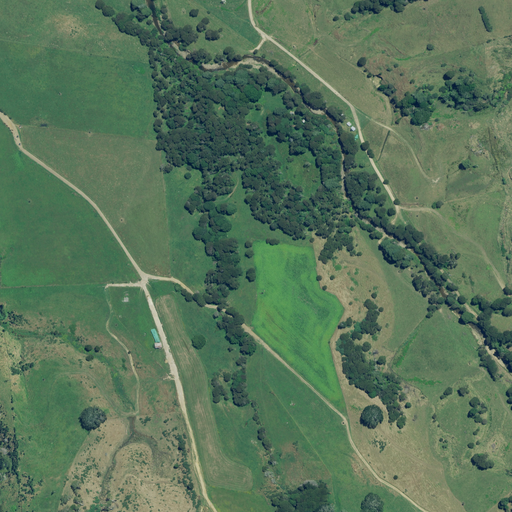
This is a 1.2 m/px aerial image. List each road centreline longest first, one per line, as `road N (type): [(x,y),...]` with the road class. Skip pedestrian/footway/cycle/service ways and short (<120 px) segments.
road 1 (track): [(0,118),(18,148),(89,205),(133,273),(211,511)]
road 2 (track): [(244,0),(253,26),(347,103),(401,221)]
road 3 (track): [(511,382),(480,340),(474,314),(401,221)]
